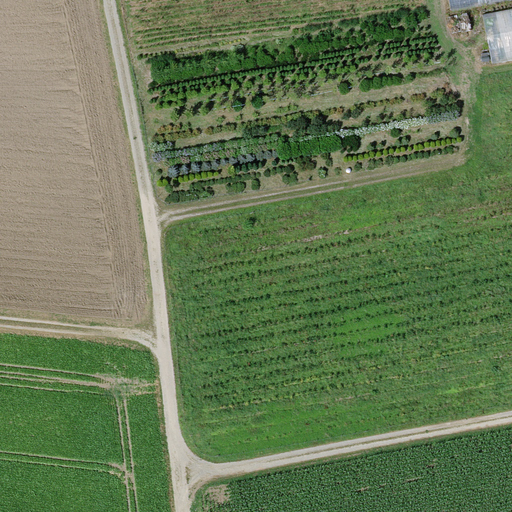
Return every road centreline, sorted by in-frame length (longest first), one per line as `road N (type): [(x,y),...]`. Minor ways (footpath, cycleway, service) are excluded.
road 1 (track): [(108,0),(148,208),(184,511)]
road 2 (track): [(180,476),(511,411)]
road 3 (track): [(0,322),(164,338)]
